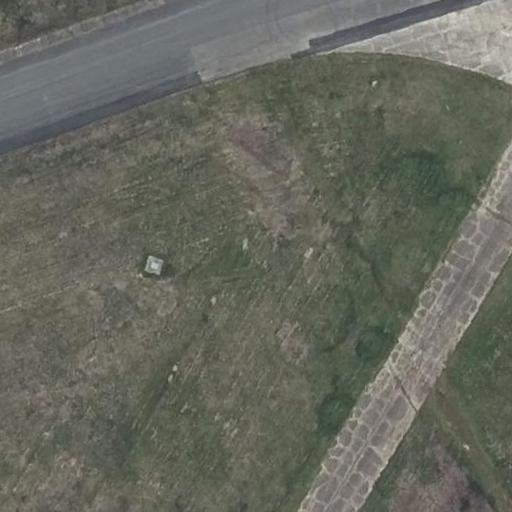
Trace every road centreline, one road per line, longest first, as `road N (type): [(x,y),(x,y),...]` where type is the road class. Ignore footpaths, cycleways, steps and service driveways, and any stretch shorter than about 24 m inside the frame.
road 1 (track): [(245,43),(407,321)]
road 2 (track): [(445,374),(511,506)]
